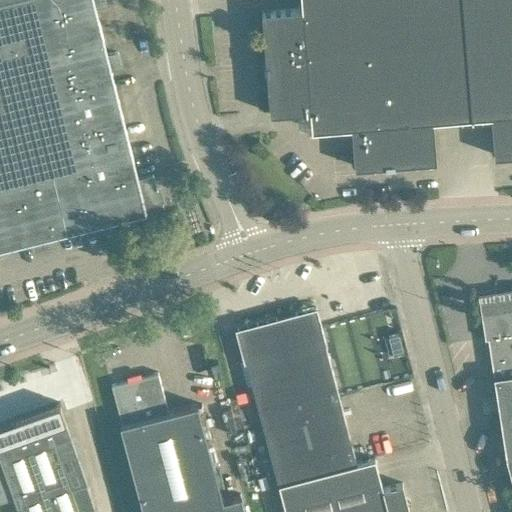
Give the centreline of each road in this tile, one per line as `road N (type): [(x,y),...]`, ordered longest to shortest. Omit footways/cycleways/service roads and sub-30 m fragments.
road 1 (unclassified): [(469,511),(398,224)]
road 2 (unclassified): [(250,254),(193,115),(173,0)]
road 3 (unclassified): [(0,343),(250,254)]
road 4 (unclassified): [(250,254),(398,224)]
